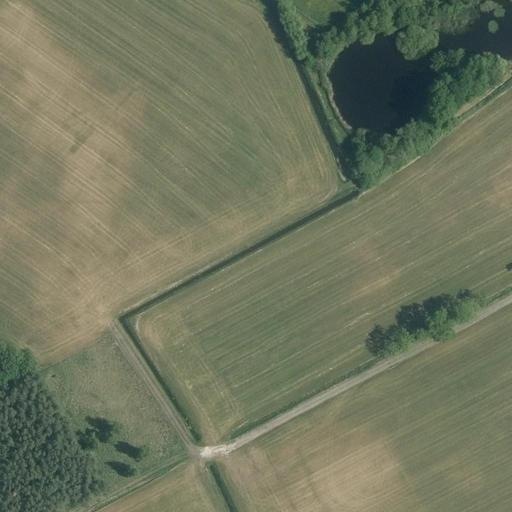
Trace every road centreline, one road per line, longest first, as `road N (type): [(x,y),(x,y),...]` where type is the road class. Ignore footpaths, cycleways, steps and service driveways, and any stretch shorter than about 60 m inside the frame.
road 1 (track): [(201,462),(511,296)]
road 2 (track): [(179,278),(110,319),(224,511)]
